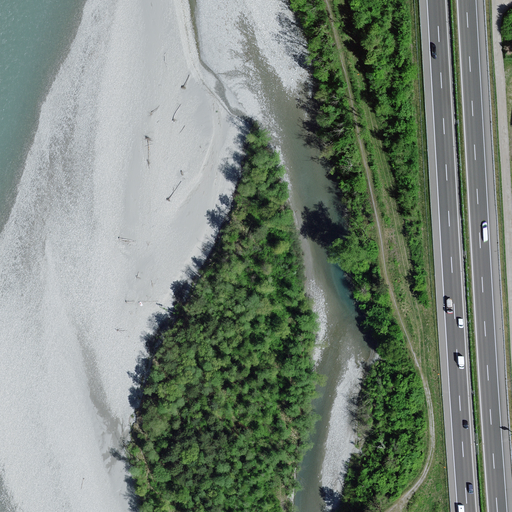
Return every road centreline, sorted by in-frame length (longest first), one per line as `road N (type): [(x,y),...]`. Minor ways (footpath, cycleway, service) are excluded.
road 1 (motorway): [(436,0),(466,511)]
road 2 (motorway): [(497,511),(467,0)]
road 3 (track): [(495,0),(511,292)]
